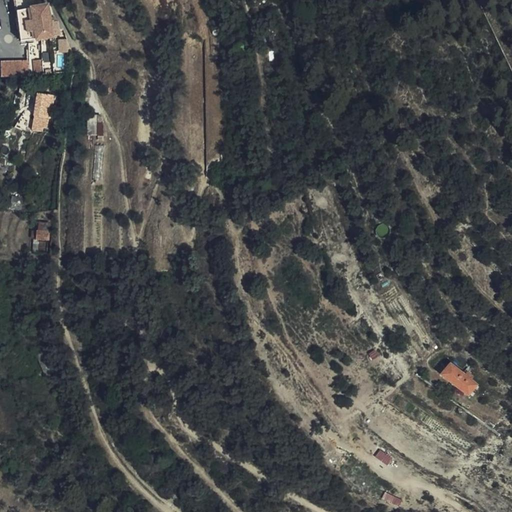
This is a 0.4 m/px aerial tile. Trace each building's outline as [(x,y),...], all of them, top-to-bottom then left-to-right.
[(33,0),(14,0),(16,11),(34,8),(33,2),(34,2),(33,0)] [(47,6),(34,8),(16,11),(20,41),(59,37),(57,24),(53,24),(53,22),(50,23),(48,14),(47,6)] [(251,50),(249,48),(237,47),(236,56),(245,60),(250,58),(251,50)] [(65,73),(66,60),(59,59),(59,66),(54,66),(54,73),(65,73)] [(0,72),(0,76),(8,76),(8,62),(0,61),(0,72)] [(28,61),(8,62),(8,76),(29,76),(28,61)] [(41,64),(33,65),(34,74),(42,74),(41,64)] [(51,64),(44,64),(45,74),(53,73),(51,64)] [(48,95),(36,93),(33,115),(36,115),(34,124),(44,126),(48,117),(50,104),(46,103),(48,95)] [(107,123),(91,123),(90,151),(106,152),(107,123)] [(38,239),(49,238),(49,226),(37,226),(38,239)] [(480,386),(455,364),(444,377),(470,398),(480,386)] [(386,493),(384,499),(406,508),(408,502),(386,493)]
